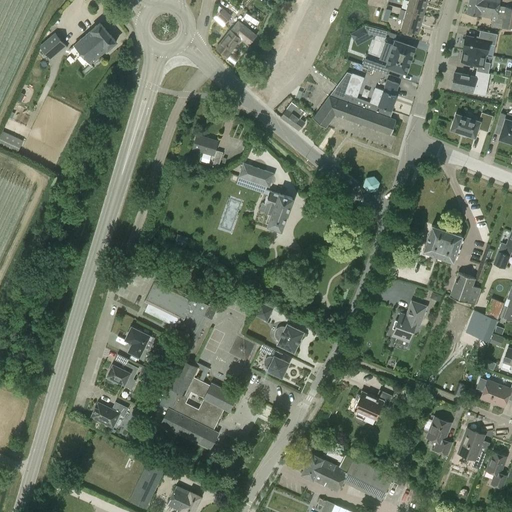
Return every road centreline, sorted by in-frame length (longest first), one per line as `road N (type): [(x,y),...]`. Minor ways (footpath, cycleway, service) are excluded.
road 1 (secondary): [(18,511),(138,113)]
road 2 (residential): [(81,399),(166,136),(186,94),(211,67)]
road 3 (residential): [(243,511),(323,372),(387,217)]
road 4 (residential): [(387,217),(211,67)]
road 5 (residential): [(411,143),(452,0)]
